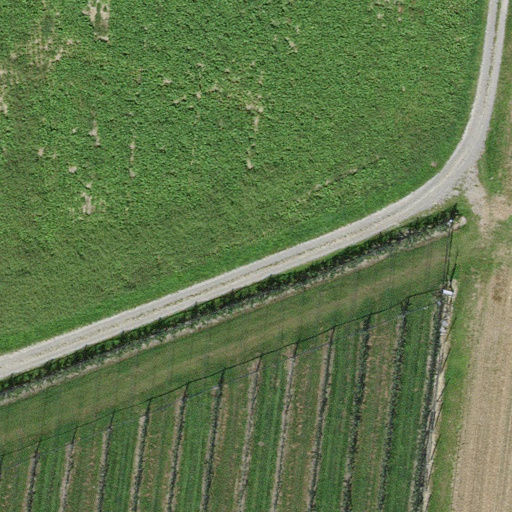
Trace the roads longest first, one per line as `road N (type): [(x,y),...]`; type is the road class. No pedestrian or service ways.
road 1 (track): [(0,366),(436,196),(464,169),(477,140),(500,0)]
road 2 (track): [(0,429),(511,237)]
